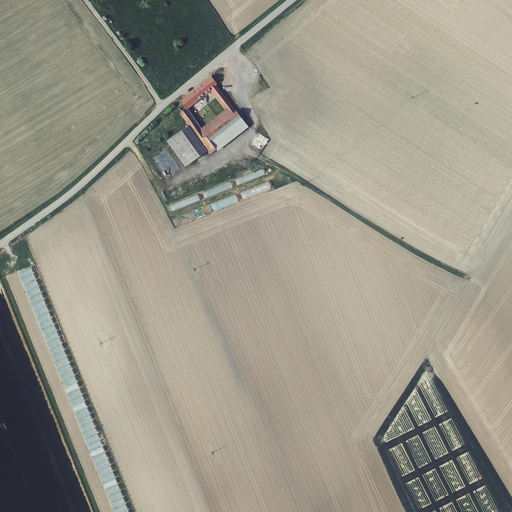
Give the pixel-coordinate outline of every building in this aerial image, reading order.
[(208,138),(239,115),(216,85),(217,84),(211,76),(180,99),(187,108),(188,109),(211,92),(225,110),(201,128),(208,138)] [(201,128),(188,109),(187,108),(180,113),(189,125),(208,151),(210,154),(216,149),(208,138),(201,128)] [(216,149),(217,150),(248,127),(239,115),(208,138),(216,149)] [(189,125),(167,141),(186,167),(208,151),(189,125)] [(165,178),(179,171),(167,148),(153,156),(165,178)] [(235,179),(237,185),(265,174),(263,169),(235,179)] [(202,191),(204,197),(233,188),(231,182),(202,191)] [(240,192),(243,199),(271,189),(269,182),(240,192)] [(170,204),(172,210),(200,201),(198,195),(170,204)] [(210,212),(239,202),(236,195),(208,205),(210,212)] [(203,207),(175,219),(178,226),(206,214),(203,207)]
